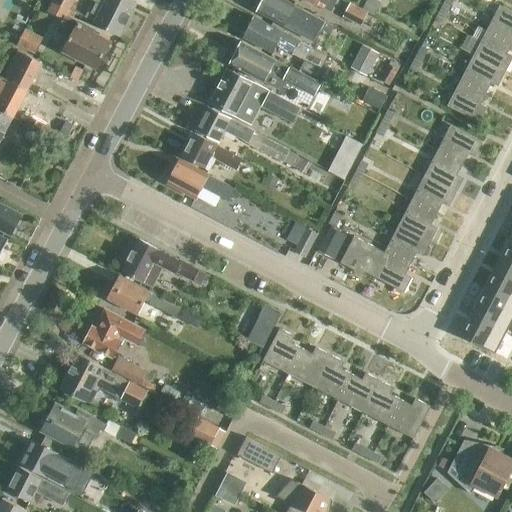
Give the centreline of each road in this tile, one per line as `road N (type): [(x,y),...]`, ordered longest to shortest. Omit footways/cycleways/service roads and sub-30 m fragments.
road 1 (residential): [(415,343),(97,175)]
road 2 (residential): [(377,511),(363,477),(248,421),(195,511)]
road 3 (residential): [(415,343),(511,160)]
road 4 (residential): [(0,354),(97,175)]
road 5 (residential): [(97,175),(186,0)]
